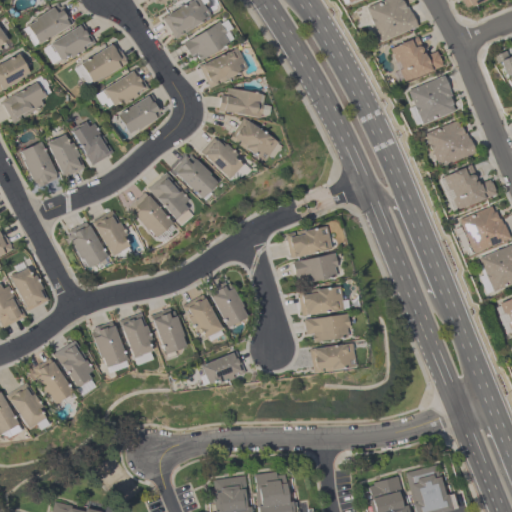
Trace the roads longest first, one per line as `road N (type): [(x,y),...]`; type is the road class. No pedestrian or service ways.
road 1 (secondary): [(264,0),(343,140),(499,511)]
road 2 (residential): [(73,305),(149,292),(244,236),(362,186)]
road 3 (residential): [(149,449),(382,433),(457,411)]
road 4 (secondary): [(403,196),(359,99),(299,0)]
road 5 (residential): [(185,116),(104,183),(29,221)]
road 6 (residential): [(511,166),(434,0)]
road 7 (secondary): [(459,331),(438,312),(391,205),(362,186)]
road 8 (residential): [(73,305),(0,167)]
road 9 (secondary): [(459,331),(403,196)]
road 10 (residential): [(106,0),(173,86),(185,116)]
road 11 (secondary): [(511,460),(459,331)]
